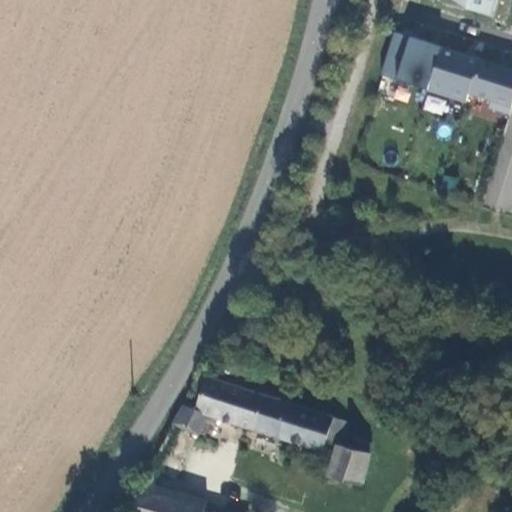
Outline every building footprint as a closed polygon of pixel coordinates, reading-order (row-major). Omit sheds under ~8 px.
[(437,0),(495,16),(499,0),(437,0)] [(442,47),(394,32),(381,75),(429,90),(442,47)] [(480,59),(442,47),(429,90),(467,102),(469,94),(480,59)] [(510,114),(511,108),(511,69),(480,59),(469,94),(492,101),(490,108),(510,114)] [(227,355),(224,355),(222,355),(219,356),(217,357),(216,360),(215,362),(214,364),(214,367),(216,372),(218,373),(220,375),(223,376),(228,375),(230,374),(233,371),(235,365),(234,362),(232,358),(229,356),(227,355)] [(184,406),(174,423),(199,435),(209,414),(324,451),(326,444),(336,447),(329,476),(364,485),(371,454),(342,445),(349,423),(208,377),(197,410),(184,406)] [(133,511),(204,511),(207,500),(151,484),(146,482),(133,511)]
